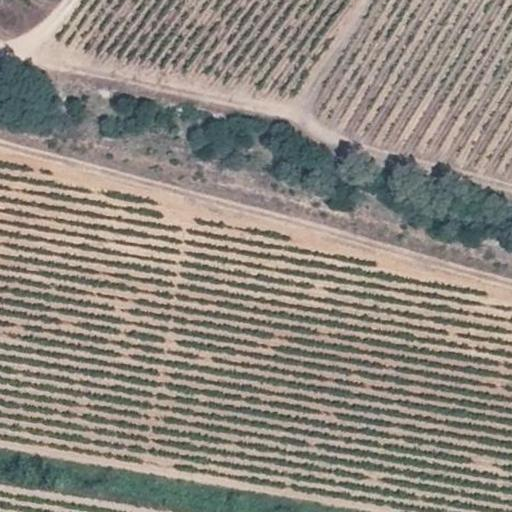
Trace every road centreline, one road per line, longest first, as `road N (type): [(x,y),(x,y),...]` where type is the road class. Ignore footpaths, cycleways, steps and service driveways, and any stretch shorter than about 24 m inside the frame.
road 1 (track): [(0,142),(511,283)]
road 2 (track): [(0,59),(290,114)]
road 3 (track): [(290,114),(369,0)]
